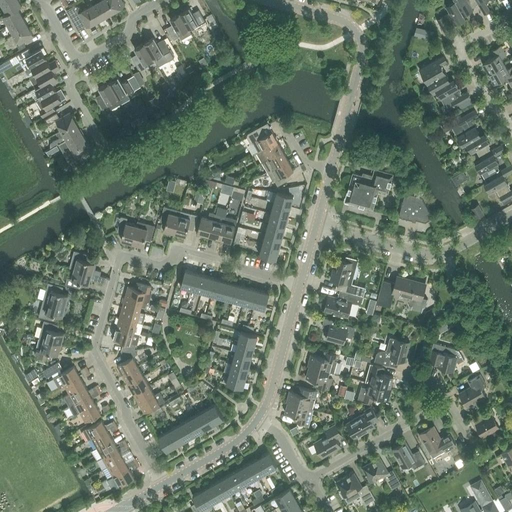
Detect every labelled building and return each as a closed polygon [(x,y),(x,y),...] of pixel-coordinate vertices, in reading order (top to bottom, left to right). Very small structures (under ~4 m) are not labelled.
[(7,13),(18,7),(18,8),(22,6),(18,0),(8,0),(2,4),(7,13)] [(90,0),(93,4),(88,7),(96,22),(106,17),(96,0),(90,0)] [(96,0),(106,17),(115,11),(108,0),(96,0)] [(108,0),(115,11),(125,6),(121,0),(108,0)] [(455,0),(446,6),(449,12),(437,19),(446,35),(452,32),(449,26),(455,23),(456,24),(466,18),(464,15),(455,0)] [(490,11),(485,1),(482,2),(480,0),(454,0),(455,0),(464,15),(473,10),(472,7),(478,3),(484,14),(490,11)] [(96,22),(88,7),(82,11),(80,7),(75,6),(67,10),(73,21),(81,17),(87,27),(96,22)] [(18,7),(7,13),(3,15),(8,25),(23,17),(18,8),(18,7)] [(190,8),(180,13),(190,30),(206,21),(199,9),(193,13),(190,8)] [(192,34),(190,30),(180,13),(170,19),(173,24),(167,28),(174,39),(180,36),(182,39),(192,34)] [(8,25),(14,35),(28,27),(23,17),(8,25)] [(28,27),(14,35),(19,44),(17,45),(20,50),(26,46),(23,42),(34,36),(28,27)] [(420,28),(418,36),(428,39),(430,31),(420,28)] [(174,58),(163,39),(157,42),(154,37),(144,43),(153,58),(155,62),(158,67),(174,58)] [(446,43),(436,41),(442,51),(449,47),(446,43)] [(155,62),(153,58),(144,43),(135,49),(137,54),(131,57),(138,69),(140,68),(141,70),(155,62)] [(220,43),(217,48),(224,52),(227,47),(220,43)] [(489,72),(505,63),(502,58),(507,55),(501,45),(491,51),(494,56),(483,62),(489,72)] [(28,48),(16,55),(20,61),(25,70),(46,58),(44,54),(47,53),(43,47),(41,48),(31,53),(28,48)] [(436,89),(450,80),(445,71),(444,71),(440,65),(448,61),(444,55),(420,69),(432,91),(436,89)] [(58,64),(56,60),(49,63),(46,58),(25,70),(31,79),(58,64)] [(489,72),(494,82),(506,76),(509,81),(511,79),(511,66),(508,69),(505,63),(489,72)] [(57,77),(54,72),(60,68),(58,64),(31,79),(36,88),(42,85),(57,77)] [(176,67),(182,77),(187,74),(182,64),(176,67)] [(113,80),(109,83),(121,104),(130,99),(128,94),(134,91),(127,79),(121,82),(119,77),(117,78),(116,76),(112,78),(113,80)] [(59,81),(57,77),(42,85),(36,88),(35,88),(41,98),(56,90),(53,84),(59,81)] [(436,89),(441,98),(447,95),(455,107),(459,105),(470,98),(471,98),(467,92),(462,95),(458,89),(459,88),(454,78),(450,80),(436,89)] [(102,94),(96,97),(103,109),(109,105),(111,109),(121,104),(109,83),(99,88),(102,94)] [(61,92),(58,94),(56,90),(41,98),(36,101),(42,110),(40,111),(43,117),(55,110),(52,105),(65,98),(65,97),(64,98),(61,92)] [(156,96),(149,100),(154,108),(161,104),(156,96)] [(470,98),(459,105),(461,110),(472,104),(470,98)] [(463,145),(466,144),(466,143),(481,135),(476,125),(475,126),(471,120),(478,116),(475,109),(457,119),(456,117),(443,125),(446,131),(453,127),(463,145)] [(49,125),(56,121),(61,130),(76,122),(70,112),(60,118),(57,113),(45,119),(49,125)] [(139,118),(131,122),(135,128),(142,123),(140,119),(139,118)] [(60,138),(58,139),(60,143),(81,131),(76,122),(61,130),(57,133),(60,138)] [(258,152),(277,141),(272,131),(266,135),(261,127),(248,134),(247,136),(249,141),(251,141),(258,152)] [(81,131),(60,143),(66,153),(87,141),(81,131)] [(495,156),(505,150),(502,144),(491,150),(487,144),(490,142),(484,133),(481,135),(466,143),(466,144),(472,153),(476,150),(481,159),(481,160),(493,153),(495,156)] [(66,153),(71,162),(70,162),(73,168),(84,162),(85,162),(82,156),(92,150),(87,141),(66,153)] [(277,141),(258,152),(257,153),(262,162),(283,150),(277,141)] [(283,150),(262,162),(267,172),(288,160),(283,150)] [(503,173),(504,176),(511,171),(511,166),(511,164),(500,170),(496,164),(499,163),(495,156),(493,153),(481,160),(481,159),(475,163),(481,173),(481,172),(487,182),(491,180),(503,173)] [(288,160),(267,172),(271,179),(274,180),(278,186),(282,183),(278,178),(294,169),(288,160)] [(84,162),(73,168),(75,171),(86,164),(84,162)] [(217,168),(212,171),(213,173),(215,176),(220,174),(223,172),(221,169),(217,168)] [(372,178),(352,173),(346,197),(351,198),(349,203),(374,210),(379,190),(388,193),(394,174),(374,168),(372,178)] [(508,183),(504,176),(503,173),(491,180),(487,182),(484,183),(490,193),(496,189),(504,204),(511,199),(511,188),(511,190),(507,183),(508,183)] [(170,179),(167,189),(173,191),(175,181),(170,179)] [(197,190),(194,201),(203,203),(204,198),(200,191),(197,190)] [(277,192),(274,203),(291,207),(294,196),(277,192)] [(430,213),(421,196),(405,192),(399,216),(412,220),(413,219),(425,222),(430,220),(427,215),(430,213)] [(271,213),(288,218),(291,207),(274,203),(271,213)] [(478,204),(471,208),(477,219),(484,215),(478,204)] [(175,233),(180,215),(181,211),(164,206),(161,219),(167,221),(164,232),(169,233),(171,232),(175,233)] [(181,211),(180,215),(175,233),(178,234),(180,236),(185,237),(188,227),(194,228),(198,215),(181,211)] [(246,211),(245,216),(255,219),(256,214),(246,211)] [(209,236),(215,213),(210,212),(208,218),(202,216),(197,232),(209,236)] [(215,213),(209,236),(220,239),(226,216),(215,213)] [(288,218),(271,213),(268,223),(285,228),(288,218)] [(130,242),(132,243),(137,226),(136,225),(126,223),(127,218),(121,216),(121,218),(119,225),(118,229),(124,231),(121,240),(123,243),(129,245),(130,242)] [(237,219),(226,216),(220,239),(231,242),(237,219)] [(136,225),(137,226),(132,243),(143,246),(145,237),(151,238),(155,225),(138,221),(136,225)] [(265,234),(282,238),(285,228),(268,223),(265,234)] [(88,227),(82,230),(86,237),(92,234),(88,227)] [(282,238),(265,234),(262,244),(279,249),(282,238)] [(154,238),(151,246),(161,250),(165,243),(154,238)] [(276,260),(279,249),(262,244),(259,255),(276,260)] [(100,276),(100,275),(101,271),(95,269),(96,265),(95,262),(86,260),(87,254),(74,251),(70,268),(74,269),(100,276)] [(334,269),(331,279),(338,281),(336,288),(354,293),(356,286),(347,283),(352,263),(340,259),(337,270),(334,269)] [(100,276),(74,269),(72,279),(67,278),(65,284),(78,288),(80,282),(89,284),(91,277),(93,278),(92,280),(105,284),(107,277),(100,275),(100,276)] [(192,289),(196,273),(185,270),(181,286),(192,289)] [(196,273),(192,289),(202,292),(207,275),(196,273)] [(213,295),(217,278),(207,275),(202,292),(213,295)] [(396,284),(383,280),(377,302),(391,305),(394,292),(410,297),(410,298),(410,299),(410,300),(410,301),(410,302),(411,303),(411,304),(412,305),(411,309),(412,309),(421,311),(422,312),(423,307),(424,306),(425,305),(426,305),(426,304),(427,303),(427,302),(428,299),(421,298),(425,284),(398,277),(396,284)] [(171,280),(165,278),(163,286),(169,287),(171,280)] [(223,298),(228,281),(217,278),(213,295),(223,298)] [(233,301),(238,284),(228,281),(223,298),(233,301)] [(125,297),(143,301),(145,291),(149,292),(151,286),(138,282),(136,288),(128,286),(125,297)] [(53,314),(62,316),(65,315),(66,310),(64,309),(66,301),(68,302),(70,297),(68,295),(59,292),(61,286),(48,283),(39,316),(52,320),(53,314)] [(244,304),(248,287),(238,284),(233,301),(244,304)] [(254,306),(259,290),(248,287),(244,304),(254,306)] [(259,290),(254,306),(265,309),(270,293),(259,290)] [(338,298),(329,295),(324,311),(348,317),(352,302),(360,304),(362,297),(340,291),(338,298)] [(143,301),(125,297),(122,307),(140,312),(141,306),(146,308),(147,303),(143,301)] [(140,312),(122,307),(119,317),(137,322),(140,312)] [(117,328),(134,333),(137,322),(119,317),(117,328)] [(355,328),(345,325),(345,323),(325,318),(322,326),(329,328),(326,339),(344,344),(346,337),(352,339),(355,328)] [(61,343),(62,340),(64,340),(65,335),(64,333),(55,330),(57,324),(44,321),(39,338),(61,344),(61,343)] [(121,351),(135,350),(136,344),(131,343),(134,333),(117,328),(114,339),(124,341),(121,351)] [(241,331),(238,341),(255,346),(258,335),(241,331)] [(48,358),(49,352),(58,354),(59,351),(62,349),(63,344),(61,343),(61,344),(39,338),(35,355),(48,358)] [(395,340),(392,338),(388,350),(380,351),(379,352),(378,352),(377,353),(377,354),(376,354),(374,361),(397,367),(399,360),(404,362),(409,342),(396,338),(395,340)] [(255,346),(238,341),(235,352),(252,357),(255,346)] [(432,349),(429,361),(438,364),(437,367),(454,371),(457,361),(458,362),(463,359),(464,358),(459,350),(448,347),(434,343),(432,349)] [(135,350),(121,351),(126,360),(117,365),(123,375),(138,366),(133,357),(137,354),(135,350)] [(309,366),(330,372),(331,366),(336,367),(339,355),(327,351),(325,358),(312,354),(309,366)] [(232,362),(249,367),(252,357),(235,352),(232,362)] [(58,362),(43,370),(47,377),(62,369),(58,362)] [(249,367),(232,362),(229,373),(246,377),(249,367)] [(390,388),(393,377),(381,373),(383,367),(370,363),(367,376),(372,377),(370,383),(390,388)] [(64,384),(79,375),(74,365),(58,374),(64,384)] [(128,384),(144,375),(138,366),(123,375),(128,384)] [(309,366),(306,378),(319,381),(317,387),(329,391),(332,379),(328,377),(330,372),(309,366)] [(34,368),(25,374),(28,380),(38,375),(34,368)] [(229,373),(226,384),(243,388),(246,377),(229,373)] [(460,393),(467,407),(485,396),(480,388),(487,385),(480,373),(468,380),(471,386),(460,393)] [(69,393),(85,384),(79,375),(64,384),(69,393)] [(144,375),(128,384),(133,394),(149,385),(144,375)] [(390,388),(370,383),(368,388),(364,387),(361,399),(373,403),(375,396),(389,400),(392,388),(390,388)] [(74,403),(90,394),(85,384),(69,393),(74,403)] [(139,403),(154,394),(149,385),(133,394),(139,403)] [(291,391),(288,402),(308,408),(313,409),(318,391),(298,386),(296,392),(291,391)] [(96,403),(92,398),(101,393),(99,389),(93,392),(90,394),(74,403),(69,406),(75,415),(80,412),(96,403)] [(346,390),(344,397),(352,400),(354,392),(346,390)] [(139,403),(144,413),(165,401),(160,391),(154,394),(139,403)] [(341,396),(330,393),(333,400),(339,402),(341,396)] [(288,402),(285,412),(298,416),(296,422),(308,426),(311,415),(307,414),(308,408),(288,402)] [(96,403),(80,412),(85,422),(101,413),(96,403)] [(215,403),(205,409),(214,424),(224,418),(215,403)] [(366,412),(347,423),(355,438),(375,427),(372,421),(378,418),(371,406),(365,410),(366,412)] [(491,408),(476,417),(479,422),(476,424),(483,437),(499,428),(492,416),(495,414),(491,408)] [(196,414),(205,429),(214,424),(205,409),(196,414)] [(187,420),(195,435),(205,429),(196,414),(187,420)] [(88,440),(91,438),(107,429),(110,428),(116,424),(114,421),(105,426),(102,420),(83,431),(88,440)] [(195,435),(187,420),(177,425),(186,440),(195,435)] [(328,435),(314,443),(322,457),(341,446),(336,438),(342,435),(336,424),(325,430),(328,435)] [(168,430),(176,445),(186,440),(177,425),(168,430)] [(434,427),(421,435),(431,453),(433,457),(445,451),(449,449),(456,445),(450,434),(442,438),(440,439),(434,427)] [(107,429),(91,438),(97,448),(112,439),(107,429)] [(168,430),(158,436),(167,451),(176,445),(168,430)] [(102,457),(118,448),(112,439),(97,448),(102,457)] [(393,449),(403,467),(411,463),(414,469),(426,462),(419,450),(413,454),(406,442),(393,449)] [(511,446),(502,453),(509,465),(511,463),(511,446)] [(108,466),(123,458),(118,448),(102,457),(108,466)] [(269,452),(259,457),(267,472),(277,466),(269,452)] [(466,455),(461,458),(465,464),(470,461),(466,455)] [(267,472),(259,457),(249,463),(258,477),(267,472)] [(123,458),(108,466),(113,476),(129,467),(123,458)] [(383,475),(392,490),(401,484),(394,471),(389,474),(380,458),(363,468),(371,482),(383,475)] [(258,477),(249,463),(240,468),(248,483),(258,477)] [(129,467),(113,476),(118,486),(134,477),(129,467)] [(248,483),(240,468),(231,473),(239,488),(248,483)] [(239,488),(231,473),(221,479),(230,493),(239,488)] [(337,482),(340,489),(339,490),(343,498),(345,497),(348,502),(360,495),(366,504),(375,499),(368,486),(363,489),(353,473),(337,482)] [(230,493),(221,479),(212,484),(220,499),(230,493)] [(499,511),(493,499),(482,480),(471,486),(483,507),(484,509),(480,511),(478,507),(475,502),(474,503),(473,503),(464,508),(463,508),(463,509),(461,510),(462,511),(499,511)] [(220,499),(212,484),(203,489),(211,504),(220,499)] [(295,497),(290,488),(275,496),(281,506),(295,497)] [(203,489),(193,495),(201,510),(211,504),(203,489)] [(500,500),(506,510),(511,506),(511,505),(508,499),(511,497),(511,490),(505,494),(506,496),(500,500)] [(295,497),(281,506),(284,511),(291,511),(301,507),(295,497)] [(497,497),(493,499),(499,511),(502,511),(504,511),(503,510),(505,510),(497,497)]
